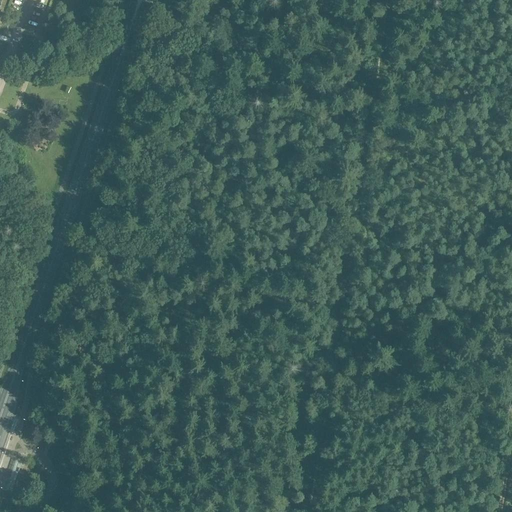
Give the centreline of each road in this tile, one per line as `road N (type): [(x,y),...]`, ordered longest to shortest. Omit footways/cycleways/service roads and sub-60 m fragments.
road 1 (track): [(385,0),(301,511)]
road 2 (primary): [(0,415),(118,62)]
road 3 (track): [(374,70),(511,93)]
